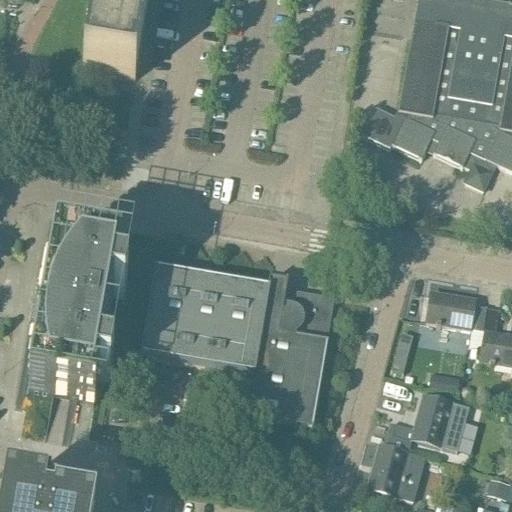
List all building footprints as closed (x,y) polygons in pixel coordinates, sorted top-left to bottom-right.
[(82,73),(82,75),(86,76),(99,78),(134,84),(135,82),(134,82),(148,0),(95,0),(82,73)] [(375,114),(362,141),(389,155),(391,151),(392,151),(421,165),(428,150),(436,153),(433,159),(462,173),(463,171),(470,175),(464,188),(482,196),(491,178),(487,176),(490,169),(511,178),(511,11),(445,0),(419,0),(415,26),(414,26),(414,27),(415,27),(399,118),(397,117),(397,119),(394,124),(375,114)] [(117,93),(97,90),(95,89),(90,114),(112,118),(117,93)] [(101,120),(97,143),(108,144),(112,122),(101,120)] [(54,247),(44,305),(27,396),(93,408),(97,384),(108,386),(112,366),(101,364),(112,303),(123,305),(126,285),(115,283),(120,259),(54,247)] [(142,362),(199,372),(205,373),(202,388),(233,394),(228,420),(244,423),(242,431),(261,435),(262,426),(311,435),(334,304),(285,295),(286,288),(285,287),(285,288),(271,285),(269,285),(159,266),(159,265),(157,265),(141,362),(142,363),(142,362)] [(481,337),(485,313),(474,311),(475,305),(435,298),(433,313),(428,313),(425,328),(472,336),(472,335),(481,337)] [(477,352),(475,364),(477,367),(511,373),(511,341),(494,339),(498,315),(486,313),(481,337),(482,337),(480,352),(477,352)] [(401,338),(390,375),(402,378),(412,341),(401,338)] [(391,428),(388,440),(411,447),(411,446),(442,454),(456,458),(468,413),(454,409),(423,401),(414,434),(391,428)] [(379,451),(368,490),(383,494),(381,498),(412,507),(415,497),(423,464),(410,460),(410,458),(408,457),(411,447),(388,440),(384,452),(379,451)] [(45,511),(47,505),(50,505),(50,504),(10,497),(6,496),(5,498),(10,499),(9,506),(4,506),(2,511),(45,511)]
